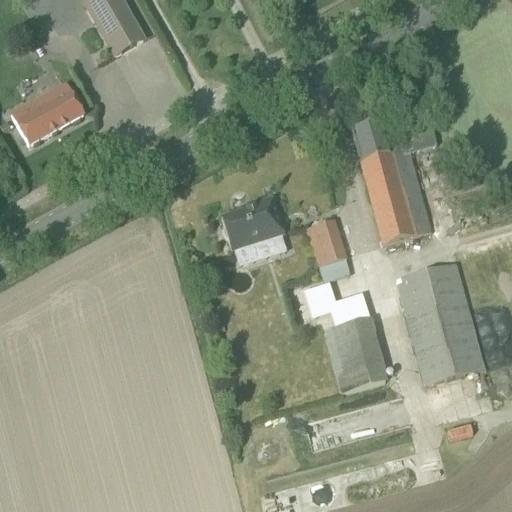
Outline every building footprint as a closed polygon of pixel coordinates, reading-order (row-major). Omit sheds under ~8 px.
[(116,0),(99,0),(85,8),(114,60),(142,45),(116,0)] [(28,150),(82,119),(65,88),(35,105),(39,114),(15,127),(28,150)] [(351,134),(385,250),(431,237),(410,158),(436,150),(431,130),(402,139),(403,143),(387,147),(381,125),(351,134)] [(230,252),(231,256),(283,240),(271,202),(252,208),(250,211),(251,212),(220,222),(223,230),(221,232),(227,251),(230,252)] [(304,234),(316,273),(345,264),(333,225),(304,234)] [(422,391),(484,375),(455,268),(394,285),(422,391)] [(323,334),(340,398),(384,385),(368,322),(366,323),(362,305),(320,316),(324,334),(323,334)] [(220,323),(213,325),(215,335),(222,333),(220,323)] [(312,453),(338,448),(333,422),(307,426),(312,453)]
